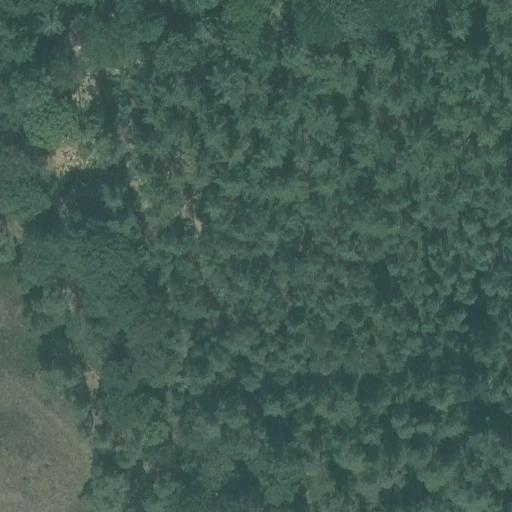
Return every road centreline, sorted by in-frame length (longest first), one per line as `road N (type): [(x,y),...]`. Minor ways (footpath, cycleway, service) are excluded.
road 1 (track): [(208,511),(0,109)]
road 2 (track): [(0,83),(69,30),(133,0)]
